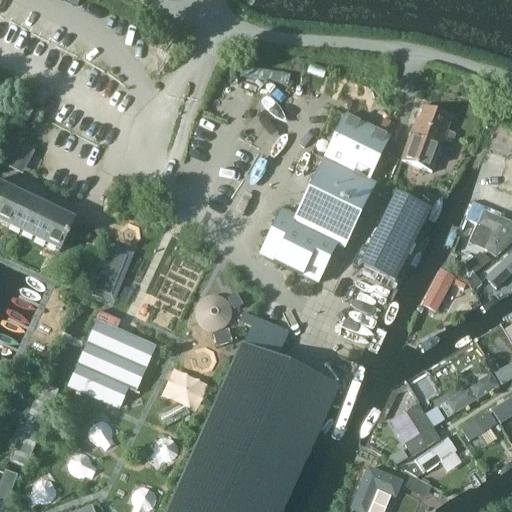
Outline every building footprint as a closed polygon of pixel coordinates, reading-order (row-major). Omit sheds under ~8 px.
[(432,172),(451,118),(420,107),(400,160),(432,172)] [(344,119),(323,162),(366,183),(387,140),(344,119)] [(323,162),(295,221),(344,246),(373,186),(366,183),(323,162)] [(74,223),(0,186),(0,224),(59,253),(74,223)] [(362,268),(394,283),(429,211),(397,195),(362,268)] [(511,221),(483,209),(475,227),(492,234),(484,252),(494,259),(511,240),(511,221)] [(332,271),(342,251),(344,246),(295,221),(281,214),(260,258),(316,285),(325,268),(332,271)] [(110,298),(126,259),(109,252),(93,291),(110,298)] [(421,307),(435,315),(454,280),(440,272),(421,307)] [(463,292),(467,284),(456,278),(452,286),(463,292)] [(134,394),(154,350),(102,326),(73,391),(117,410),(125,390),(134,394)] [(20,439),(41,447),(80,354),(59,347),(20,439)] [(240,347),(166,511),(236,511),(260,459),(298,474),(306,457),(335,391),(335,389),(240,347)] [(511,367),(495,377),(500,386),(511,379),(511,367)] [(468,390),(476,402),(499,388),(491,375),(468,390)] [(454,416),(476,403),(468,390),(446,404),(454,416)] [(511,421),(511,404),(492,417),(500,429),(511,421)] [(435,429),(442,424),(435,412),(423,420),(416,408),(403,416),(404,418),(397,422),(397,439),(412,461),(439,444),(431,432),(435,429)] [(469,448),(496,430),(489,419),(461,436),(469,448)] [(0,486),(0,511),(13,511),(40,448),(20,440),(0,486)] [(415,466),(423,479),(457,456),(448,443),(415,466)] [(391,462),(397,470),(406,462),(400,455),(391,462)] [(42,465),(28,498),(41,504),(55,471),(42,465)] [(402,481),(367,466),(348,509),(356,511),(367,511),(377,490),(395,498),(402,481)] [(406,488),(415,492),(420,482),(411,477),(406,488)]
